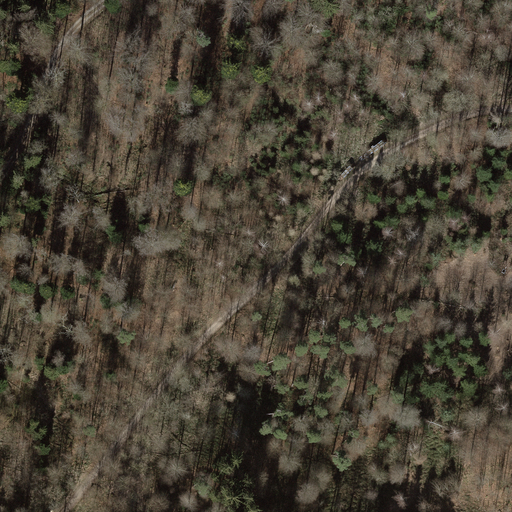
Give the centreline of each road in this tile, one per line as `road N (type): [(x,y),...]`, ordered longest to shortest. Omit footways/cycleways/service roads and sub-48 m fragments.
road 1 (track): [(62,511),(203,337),(364,167),(466,113),(511,109)]
road 2 (track): [(0,176),(55,56),(107,0)]
